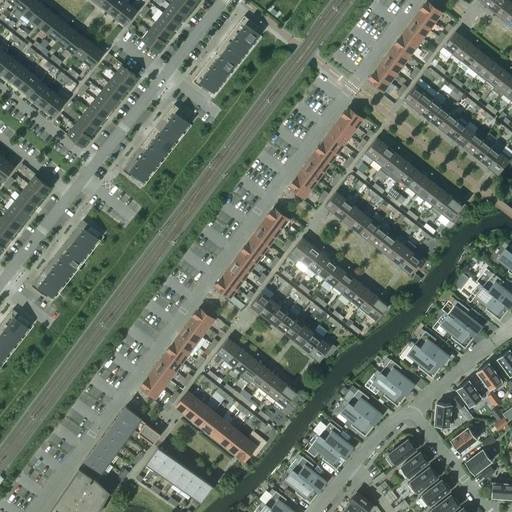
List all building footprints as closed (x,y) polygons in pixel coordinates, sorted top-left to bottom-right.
[(23,14),(34,0),(20,0),(16,6),(24,12),(23,13),(23,14)] [(32,20),(43,6),(36,0),(34,0),(23,14),(32,20)] [(108,11),(116,0),(102,0),(100,4),(108,11)] [(117,17),(128,3),(124,0),(116,0),(108,11),(117,17)] [(191,7),(181,0),(173,0),(170,4),(184,16),(191,7)] [(441,11),(426,0),(420,10),(435,21),(441,11)] [(495,12),(505,0),(491,0),(487,6),(495,12)] [(504,19),(511,8),(511,3),(508,0),(505,0),(495,12),(504,19)] [(126,25),(137,10),(128,3),(117,17),(126,25)] [(184,16),(170,4),(163,13),(178,24),(184,16)] [(40,27),(52,12),(43,6),(32,20),(40,27)] [(435,21),(420,10),(413,18),(428,29),(435,21)] [(49,34),(60,19),(52,12),(40,27),(49,34)] [(178,24),(163,13),(156,21),(171,33),(178,24)] [(213,91),(259,33),(256,31),(259,27),(244,15),(192,81),(208,93),(211,89),(213,91)] [(422,38),(428,29),(413,18),(407,27),(422,38)] [(57,40),(69,26),(60,19),(49,34),(57,40)] [(171,33),(156,21),(149,30),(164,42),(171,33)] [(66,47),(77,32),(69,26),(57,40),(66,47)] [(422,38),(407,27),(400,36),(415,47),(422,38)] [(164,42),(149,30),(143,39),(157,50),(164,42)] [(452,54),(464,38),(455,31),(442,47),(452,54)] [(74,54),(86,38),(85,39),(77,32),(66,47),(74,54)] [(415,47),(400,36),(394,44),(409,55),(415,47)] [(83,59),(95,45),(86,38),(74,54),(75,54),(76,53),(83,59)] [(460,61),(473,45),(464,38),(452,54),(460,61)] [(409,55),(394,44),(388,53),(402,64),(409,55)] [(92,67),(104,52),(95,45),(83,59),(92,67)] [(469,67),(481,51),(473,45),(460,61),(469,67)] [(477,74),(490,58),(481,51),(469,67),(477,74)] [(0,71),(3,74),(15,60),(6,53),(0,60),(0,71)] [(402,64),(388,53),(381,62),(396,73),(402,64)] [(486,81),(498,65),(490,58),(477,74),(486,81)] [(12,81),(23,66),(15,60),(3,74),(12,81)] [(396,73),(381,62),(375,70),(390,81),(396,73)] [(136,77),(122,65),(115,74),(129,85),(136,77)] [(494,87),(507,71),(498,65),(486,81),(494,87)] [(20,88),(32,73),(23,66),(12,81),(20,88)] [(383,90),(390,81),(375,70),(368,79),(383,90)] [(502,94),(511,81),(511,75),(507,71),(494,87),(492,89),(501,96),(502,94)] [(28,95),(40,80),(32,73),(20,88),(28,94),(28,95)] [(129,85),(115,74),(108,83),(123,94),(129,85)] [(36,102),(48,87),(40,81),(41,80),(40,80),(28,95),(36,102)] [(511,101),(511,99),(511,81),(502,94),(511,101)] [(123,94),(108,83),(101,91),(116,103),(123,94)] [(412,106),(425,90),(416,83),(403,99),(412,106)] [(45,109),(56,94),(48,87),(36,102),(45,109)] [(421,112),(433,97),(425,90),(412,106),(421,112)] [(116,103),(101,91),(95,100),(109,111),(116,103)] [(54,116),(65,101),(56,94),(45,109),(54,116)] [(429,119),(443,102),(442,103),(433,97),(421,112),(429,119)] [(109,111),(95,100),(88,108),(102,120),(109,111)] [(438,126),(449,112),(451,109),(443,102),(429,119),(438,126)] [(143,180),(188,122),(186,120),(189,116),(174,104),(122,170),(137,182),(141,178),(143,180)] [(363,118),(348,107),(341,116),(356,127),(363,118)] [(102,120),(88,108),(81,117),(96,128),(102,120)] [(446,133),(457,119),(449,112),(438,126),(446,133)] [(356,127),(341,116),(334,124),(349,135),(356,127)] [(96,128),(81,117),(75,125),(89,137),(96,128)] [(455,139),(466,125),(457,119),(446,133),(455,139)] [(349,135),(334,124),(328,133),(343,144),(349,135)] [(89,137),(75,125),(68,134),(82,145),(89,137)] [(463,146),(474,132),(466,125),(455,139),(463,146)] [(472,153),(484,137),(484,136),(482,138),(474,132),(463,146),(472,153)] [(343,144),(328,133),(322,142),(336,153),(343,144)] [(373,160),(385,144),(376,137),(364,153),(373,160)] [(480,159),(493,143),(484,137),(472,153),(480,159)] [(336,153),(322,142),(315,150),(330,161),(336,153)] [(489,166),(501,150),(499,152),(492,145),(493,144),(493,143),(480,159),(489,166)] [(381,167),(394,151),(385,144),(373,160),(381,167)] [(330,161),(315,150),(309,159),(324,170),(330,161)] [(498,173),(510,157),(501,150),(489,166),(498,173)] [(388,176),(402,158),(394,151),(381,167),(382,167),(383,165),(391,172),(388,175),(388,176)] [(398,180),(411,164),(402,158),(388,176),(396,182),(398,180)] [(0,178),(3,180),(14,166),(5,159),(0,165),(0,178)] [(324,170),(309,159),(302,168),(317,179),(324,170)] [(407,187),(419,171),(411,164),(398,180),(407,187)] [(317,179),(302,168),(296,176),(311,188),(317,179)] [(415,194),(428,178),(419,171),(407,187),(415,194)] [(50,187),(35,175),(28,184),(43,195),(50,187)] [(311,188),(296,176),(289,185),(304,197),(311,188)] [(425,198),(436,184),(428,178),(415,194),(418,196),(419,194),(425,198)] [(43,195),(28,184),(22,192),(36,204),(43,195)] [(434,205),(445,191),(436,184),(425,198),(434,205)] [(334,212),(345,198),(336,191),(325,205),(334,212)] [(441,214),(453,198),(445,191),(434,205),(442,211),(440,213),(441,214)] [(36,204),(22,192),(15,201),(29,212),(36,204)] [(342,219),(353,205),(345,198),(334,212),(342,219)] [(450,221),(462,205),(453,198),(441,214),(450,221)] [(29,212),(15,201),(8,209),(23,221),(29,212)] [(351,225),(362,211),(353,205),(342,219),(351,225)] [(288,218),(273,207),(267,216),(281,227),(288,218)] [(23,221),(8,209),(2,218),(16,229),(23,221)] [(359,232),(372,216),(371,216),(370,218),(362,211),(351,225),(359,232)] [(281,227),(267,216),(260,224),(275,236),(281,227)] [(368,239),(380,223),(372,216),(359,232),(368,239)] [(16,229),(2,218),(0,219),(0,229),(10,237),(16,229)] [(52,295),(97,238),(95,236),(98,232),(83,220),(31,285),(46,297),(50,293),(52,295)] [(376,245),(389,229),(388,229),(387,231),(379,225),(380,223),(368,239),(376,245)] [(275,236),(260,224),(254,233),(269,244),(275,236)] [(10,237),(0,229),(0,244),(3,246),(10,237)] [(385,252),(397,236),(389,229),(376,245),(385,252)] [(269,244),(254,233),(247,242),(262,253),(269,244)] [(393,259),(404,245),(396,238),(397,236),(385,252),(393,259)] [(299,260),(311,244),(302,237),(291,251),(300,258),(298,260),(299,260)] [(511,246),(508,243),(507,244),(504,241),(501,245),(504,248),(497,257),(510,267),(507,270),(511,274),(511,246)] [(262,253),(247,242),(241,250),(256,262),(262,253)] [(307,267),(320,251),(311,244),(299,260),(307,267)] [(402,265),(414,250),(414,249),(412,251),(404,245),(393,259),(402,265)] [(256,262),(241,250),(234,259),(249,270),(256,262)] [(410,272),(423,257),(414,250),(402,265),(410,272)] [(316,274),(328,258),(320,251),(307,267),(316,274)] [(325,278),(336,264),(328,258),(316,274),(317,272),(325,278)] [(249,270),(234,259),(228,268),(243,279),(249,270)] [(334,285),(345,271),(336,264),(325,278),(334,285)] [(243,279),(228,268),(222,277),(236,288),(243,279)] [(511,303),(511,293),(501,285),(504,281),(493,272),(492,273),(489,270),(486,274),(489,277),(482,286),(479,283),(509,307),(511,303)] [(341,294),(353,278),(345,271),(334,285),(342,291),(340,293),(341,294)] [(236,288),(222,277),(215,286),(230,297),(236,288)] [(349,300),(362,284),(353,278),(341,294),(349,300)] [(499,320),(509,307),(479,283),(476,287),(479,290),(475,295),(487,305),(485,308),(499,320)] [(358,307),(370,291),(362,284),(349,300),(358,307)] [(259,312),(272,296),(271,296),(270,298),(261,291),(250,305),(259,312)] [(366,314),(379,298),(370,291),(358,307),(366,314)] [(268,319),(280,303),(272,296),(259,312),(268,319)] [(375,321),(388,305),(379,298),(366,314),(375,321)] [(482,326),(466,313),(469,309),(458,300),(457,301),(454,298),(451,302),(454,305),(447,314),(444,311),(474,335),(482,326)] [(276,325),(289,309),(280,303),(268,319),(276,325)] [(214,318),(199,307),(192,316),(207,327),(214,318)] [(0,361),(27,327),(25,325),(28,321),(13,309),(0,324),(0,361)] [(285,332),(297,316),(289,309),(276,325),(285,332)] [(474,335),(444,311),(441,315),(444,318),(440,323),(453,333),(450,336),(465,348),(474,335)] [(207,327),(192,316),(186,325),(201,336),(207,327)] [(293,339),(306,323),(297,316),(285,332),(293,339)] [(302,345),(314,330),(306,323),(293,339),(302,345)] [(201,336),(186,325),(179,333),(194,344),(201,336)] [(449,355),(433,342),(436,338),(425,330),(421,328),(418,332),(421,334),(415,343),(411,341),(441,365),(449,355)] [(310,352),(323,336),(314,330),(302,345),(310,352)] [(194,344),(179,333),(173,342),(188,353),(194,344)] [(319,359),(332,343),(323,336),(310,352),(319,359)] [(224,360),(237,344),(228,337),(217,351),(225,358),(224,360)] [(441,365),(411,341),(408,345),(411,347),(407,353),(420,363),(417,366),(432,377),(441,365)] [(188,353),(173,342),(167,351),(181,362),(188,353)] [(233,367),(245,351),(237,344),(224,360),(233,367)] [(511,374),(511,353),(508,349),(497,358),(510,375),(511,374)] [(181,362),(167,351),(160,359),(175,370),(181,362)] [(243,372),(254,358),(245,351),(233,367),(234,365),(243,372)] [(414,384),(398,371),(401,367),(390,358),(390,359),(387,356),(384,360),(387,363),(380,372),(377,369),(407,393),(414,384)] [(251,379),(262,364),(254,358),(243,372),(251,379)] [(175,370),(160,359),(154,368),(169,379),(175,370)] [(501,380),(488,362),(476,371),(490,389),(492,387),(494,391),(503,384),(501,381),(501,380)] [(258,387),(271,371),(262,364),(251,379),(259,385),(258,387)] [(169,379),(154,368),(147,377),(162,388),(169,379)] [(397,406),(407,393),(377,369),(374,373),(377,376),(372,381),(385,391),(383,394),(397,406)] [(267,394),(279,378),(271,371),(258,387),(267,394)] [(162,388),(147,377),(141,386),(155,397),(162,388)] [(275,400),(288,384),(279,378),(267,394),(275,400)] [(481,397),(468,379),(456,388),(470,406),(481,397)] [(284,407),(297,392),(288,384),(275,400),(284,407)] [(355,393),(348,402),(344,399),(375,423),(382,414),(366,401),(369,397),(358,388),(358,389),(355,386),(351,390),(355,393)] [(185,412),(196,398),(187,391),(176,405),(185,412)] [(500,401),(493,392),(488,396),(495,405),(500,401)] [(464,405),(457,395),(452,399),(459,409),(464,405)] [(193,419),(205,404),(196,398),(185,412),(193,419)] [(345,406),(340,411),(353,421),(351,424),(365,436),(375,423),(344,399),(341,403),(345,406)] [(454,411),(450,410),(451,404),(437,402),(435,425),(449,426),(449,422),(453,422),(454,411)] [(202,426),(213,411),(205,404),(193,419),(202,426)] [(134,428),(141,419),(140,418),(140,417),(126,405),(118,416),(134,428)] [(496,407),(491,411),(498,420),(503,416),(496,407)] [(210,432),(222,418),(213,411),(202,426),(210,432)] [(134,428),(118,416),(111,425),(127,436),(133,428),(134,428)] [(508,423),(504,417),(494,425),(498,430),(508,423)] [(219,439),(230,425),(222,418),(210,432),(219,439)] [(134,428),(133,428),(153,443),(161,434),(141,419),(134,428)] [(326,426),(319,435),(316,432),(346,456),(354,447),(337,434),(340,430),(330,421),(329,422),(326,419),(323,423),(326,426)] [(111,425),(105,433),(121,445),(127,436),(111,425)] [(227,446),(239,432),(230,425),(219,439),(227,446)] [(469,427),(450,440),(459,452),(477,438),(469,427)] [(247,438),(239,432),(227,446),(236,452),(247,438)] [(316,439),(311,444),(324,454),(322,457),(336,469),(346,456),(316,432),(313,436),(316,439)] [(121,445),(105,433),(99,442),(114,454),(121,445)] [(244,459),(258,442),(249,435),(247,438),(236,452),(244,459)] [(496,440),(492,435),(482,442),(486,447),(496,440)] [(389,453),(397,464),(416,449),(415,448),(416,447),(412,442),(411,442),(408,439),(389,453)] [(114,454),(99,442),(92,451),(108,462),(114,454)] [(158,447),(147,463),(156,469),(167,453),(158,447)] [(494,457),(488,448),(484,450),(483,448),(465,462),(474,473),(492,460),(491,459),(494,457)] [(108,462),(92,451),(85,460),(101,472),(108,462)] [(401,466),(409,476),(428,462),(427,460),(428,459),(424,454),(423,455),(420,451),(401,466)] [(167,453),(156,469),(165,475),(176,459),(167,453)] [(299,460),(292,469),(289,466),(289,467),(319,490),(327,481),(310,468),(313,464),(302,456),(299,454),(296,458),(299,460)] [(176,459),(165,475),(174,482),(185,465),(176,459)] [(185,465),(174,482),(183,488),(194,472),(185,465)] [(491,466),(481,473),(485,478),(495,471),(491,466)] [(295,492),(309,503),(319,490),(289,467),(286,470),(289,473),(284,479),(297,489),(295,492)] [(429,467),(407,483),(415,494),(437,477),(436,476),(437,475),(433,469),(432,470),(429,467)] [(97,511),(109,491),(94,477),(92,481),(90,480),(92,477),(79,468),(48,511),(97,511)] [(194,472),(183,488),(192,494),(203,478),(194,472)] [(203,478),(192,494),(201,500),(212,484),(203,478)] [(499,478),(499,482),(492,482),(491,496),(511,497),(511,483),(510,483),(511,479),(499,478)] [(442,479),(420,496),(428,506),(450,490),(449,488),(450,487),(446,482),(445,483),(442,479)] [(272,494),(265,503),(262,501),(275,511),(295,511),(283,502),(287,498),(276,490),(275,490),(272,488),(269,492),(272,494)] [(356,491),(349,500),(364,511),(370,511),(375,506),(356,491)] [(429,511),(449,511),(459,505),(458,504),(459,503),(455,497),(454,498),(451,494),(429,511)] [(408,505),(404,499),(399,504),(401,507),(403,509),(408,505)] [(364,511),(349,500),(350,501),(344,509),(347,511),(364,511)] [(258,511),(275,511),(262,501),(259,505),(262,507),(258,511)]
